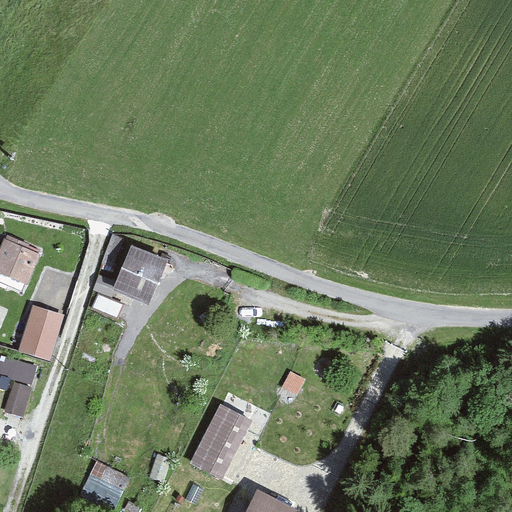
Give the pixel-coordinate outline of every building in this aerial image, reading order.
[(38,254),(8,242),(0,261),(0,280),(22,290),(38,254)] [(149,303),(165,263),(134,251),(119,292),(149,303)] [(101,296),(95,311),(120,322),(126,307),(101,296)] [(62,320),(36,312),(23,353),(50,361),(62,320)] [(39,369),(4,359),(0,372),(0,377),(33,388),(39,369)] [(31,391),(16,386),(8,414),(23,419),(31,391)] [(248,424),(222,411),(194,465),(220,479),(248,424)] [(114,511),(130,481),(99,466),(82,500),(107,511),(114,511)] [(282,511),(258,501),(252,511),(282,511)]
